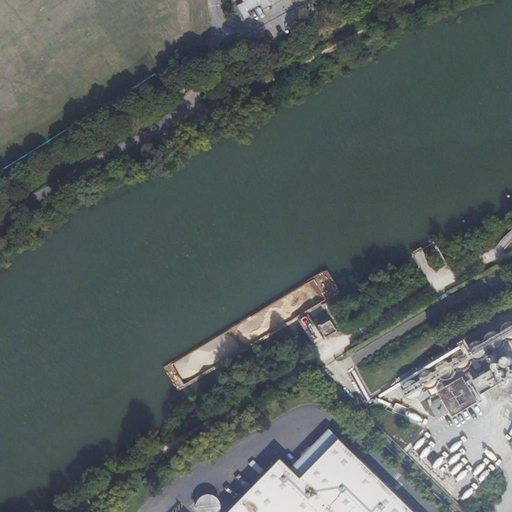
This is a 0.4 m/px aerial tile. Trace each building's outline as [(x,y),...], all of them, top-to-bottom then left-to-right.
[(281,0),(233,0),(237,6),(237,5),(245,20),(252,16),(249,11),(262,4),(264,9),(281,0)] [(444,382),(447,383),(450,382),(452,381),(454,380),(456,377),(457,375),(460,373),(462,373),(465,373),(468,372),(471,370),(473,367),(474,363),(476,362),(479,363),(481,363),(486,360),(489,356),(490,352),(491,351),(492,352),(498,353),(501,352),(503,350),(505,348),(507,346),(507,344),(510,342),(511,342),(511,323),(510,325),(507,327),(506,328),(504,331),(501,333),(498,333),(496,333),(494,334),(491,336),(489,338),(488,340),(487,343),(485,343),(481,343),(476,344),(474,347),(472,350),(471,352),(471,354),(470,355),(467,354),(465,353),(463,353),(461,354),(458,355),(456,357),(454,359),(454,361),(451,363),(449,363),(445,363),(442,365),(440,366),(438,368),(437,372),(435,373),(434,372),(432,372),(429,373),(427,373),(424,375),(422,378),(421,380),(421,382),(419,383),(415,382),(413,382),(409,384),(406,387),(405,394),(407,399),(414,402),(418,401),(420,400),(423,398),(424,394),(425,393),(427,391),(429,392),(431,392),(433,392),(436,391),(439,388),(440,386),(441,384),(444,382)] [(484,397),(493,391),(502,386),(494,372),(475,384),(484,397)] [(455,415),(470,406),(475,403),(463,383),(444,395),(455,415)] [(416,511),(333,431),(295,471),(284,461),(233,511),(416,511)] [(220,511),(221,511),(222,506),(221,503),(220,501),(217,497),(213,495),(209,494),(206,494),(203,495),(201,497),(199,498),(198,500),(196,503),(196,505),(195,508),(196,511),(220,511)]
